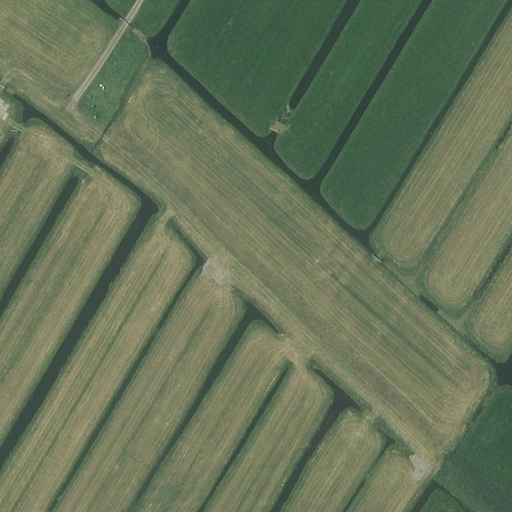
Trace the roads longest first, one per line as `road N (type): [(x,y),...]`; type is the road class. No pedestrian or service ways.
road 1 (track): [(498,511),(126,156),(0,66)]
road 2 (track): [(143,0),(68,110)]
